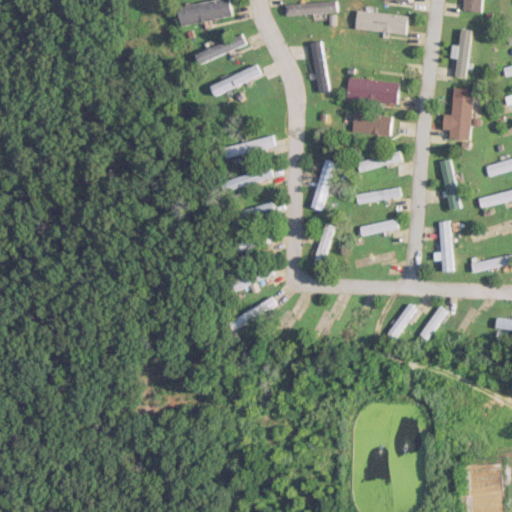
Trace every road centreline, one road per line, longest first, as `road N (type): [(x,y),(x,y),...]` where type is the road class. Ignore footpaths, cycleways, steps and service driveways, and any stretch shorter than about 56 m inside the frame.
road 1 (residential): [(434,0),(409,284)]
road 2 (residential): [(299,286),(511,292)]
road 3 (residential): [(295,102),(289,257),(299,286)]
